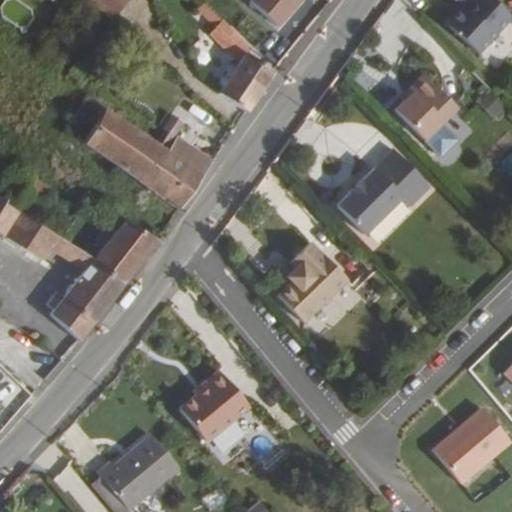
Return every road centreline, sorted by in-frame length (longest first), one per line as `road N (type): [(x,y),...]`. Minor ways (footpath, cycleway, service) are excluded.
road 1 (tertiary): [(366,0),(187,239)]
road 2 (tertiary): [(187,239),(104,350),(0,462)]
road 3 (residential): [(187,239),(361,447)]
road 4 (residential): [(361,447),(511,302)]
